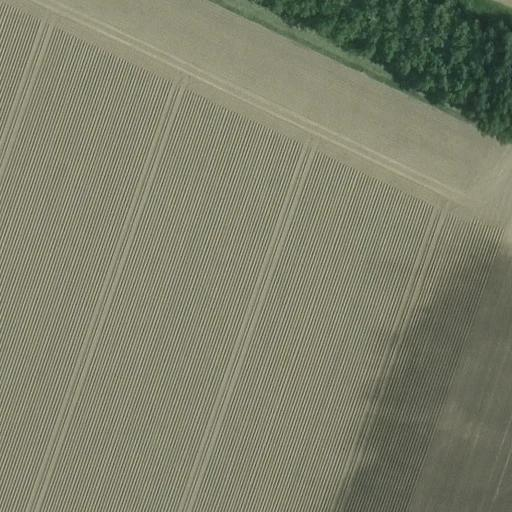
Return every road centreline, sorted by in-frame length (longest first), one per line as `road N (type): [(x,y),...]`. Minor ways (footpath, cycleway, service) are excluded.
road 1 (track): [(511,138),(218,0)]
road 2 (unclassified): [(511,76),(350,0)]
